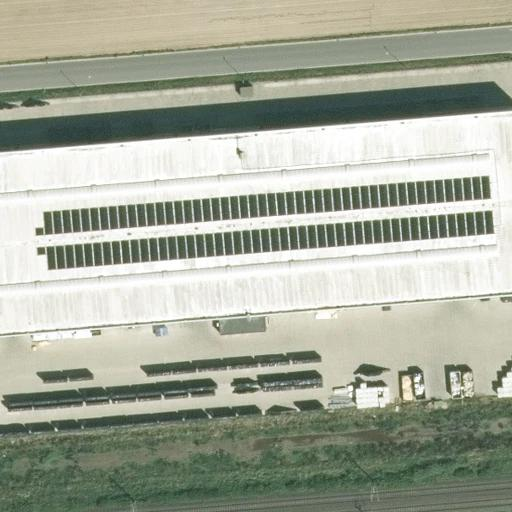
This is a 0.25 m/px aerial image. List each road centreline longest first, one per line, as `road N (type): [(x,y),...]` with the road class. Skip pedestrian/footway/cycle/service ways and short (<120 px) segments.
road 1 (unknown): [(0,375),(404,357),(511,330)]
road 2 (unclassified): [(0,87),(511,48)]
